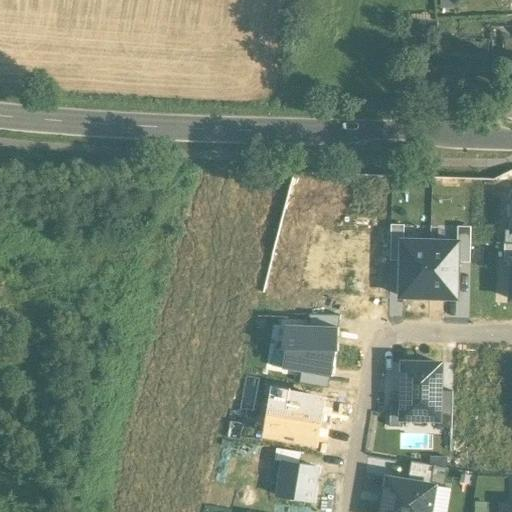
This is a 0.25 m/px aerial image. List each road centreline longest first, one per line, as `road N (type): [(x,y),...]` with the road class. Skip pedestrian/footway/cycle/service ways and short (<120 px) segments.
road 1 (secondary): [(511,140),(0,118)]
road 2 (unclassified): [(511,336),(403,334),(379,345),(344,511)]
